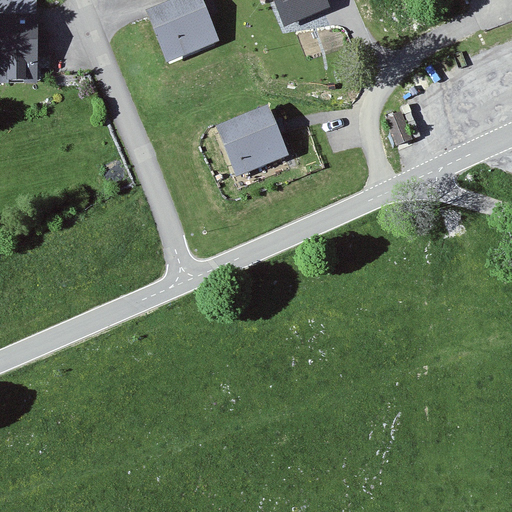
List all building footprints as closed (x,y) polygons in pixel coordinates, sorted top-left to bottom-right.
[(46,44),(34,44),(34,0),(0,0),(0,68),(34,69),(34,56),(45,56),(46,44)] [(177,45),(209,31),(196,0),(193,0),(164,12),(177,45)] [(278,0),(282,8),(301,0),(278,0)] [(239,166),(266,155),(269,162),(283,156),(266,114),(224,131),(239,166)] [(400,114),(386,120),(396,145),(410,140),(400,114)]
